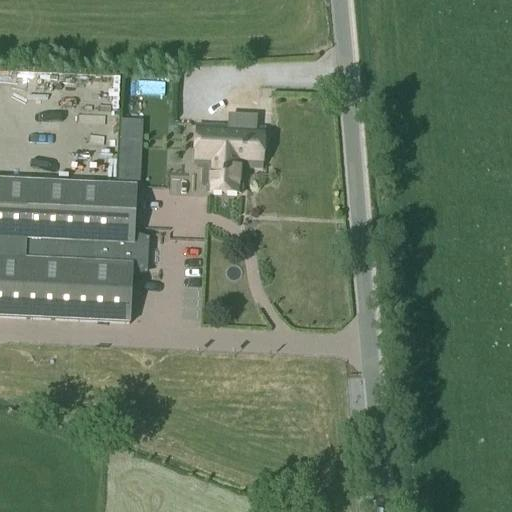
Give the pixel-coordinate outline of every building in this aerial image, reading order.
[(129,0),(121,0),(117,49),(187,56),(192,6),(129,0)] [(107,53),(57,46),(47,123),(97,129),(107,53)] [(129,93),(129,120),(168,121),(169,76),(143,75),(143,93),(129,93)] [(234,117),(253,116),(251,93),(233,95),(234,117)] [(196,128),(195,168),(208,169),(207,195),(240,196),(241,170),(261,171),(263,131),(196,128)] [(127,133),(127,149),(144,148),(144,133),(127,133)] [(0,183),(0,320),(128,326),(131,273),(144,274),(146,243),(132,243),(135,190),(0,183)] [(188,247),(174,246),(173,286),(188,286),(188,247)] [(171,317),(186,318),(188,301),(173,299),(171,317)]
